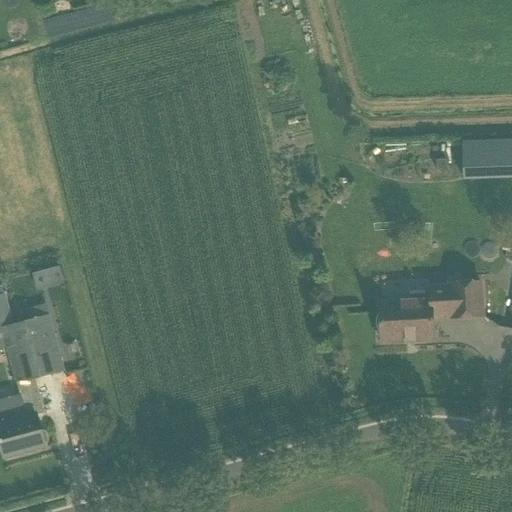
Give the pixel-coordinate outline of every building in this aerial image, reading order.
[(511,140),(462,142),(463,180),(511,178),(511,140)] [(39,289),(66,284),(62,266),(35,272),(39,289)] [(380,304),(382,342),(434,339),(433,315),(452,313),(452,318),(482,317),(481,282),(463,283),(463,287),(430,288),(431,301),(380,304)] [(0,320),(0,349),(7,348),(17,383),(19,383),(35,378),(64,371),(50,316),(49,317),(46,304),(26,309),(29,322),(21,324),(13,326),(2,329),(0,320)] [(22,401),(0,407),(0,439),(5,458),(46,447),(45,444),(47,443),(49,441),(47,433),(44,431),(41,432),(37,415),(45,413),(35,378),(19,383),(22,394),(20,394),(22,401)]
